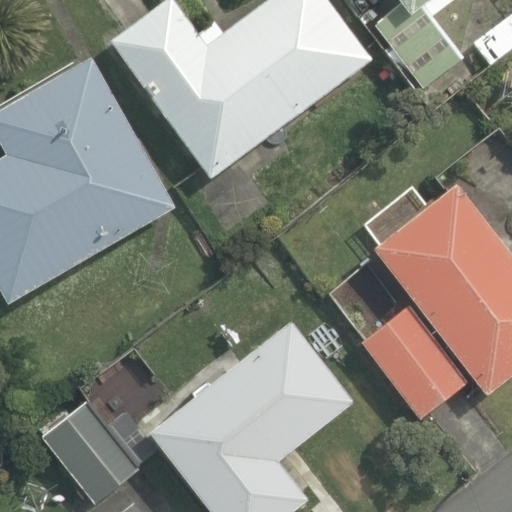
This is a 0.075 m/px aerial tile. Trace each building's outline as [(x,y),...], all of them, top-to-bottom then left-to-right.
[(179,0),(162,0),(112,36),(213,177),(375,58),(332,0),(265,0),(225,30),(217,18),(200,30),(179,0)] [(401,0),(403,1),(377,22),(426,87),(464,56),(433,15),(451,0),(401,0)] [(0,134),(9,151),(0,155),(0,279),(11,300),(178,204),(93,53),(0,107),(0,134)] [(511,249),(459,180),(376,244),(490,392),(511,374),(511,249)] [(409,302),(364,339),(421,416),(470,378),(409,302)] [(151,426),(215,511),(290,511),(312,496),(282,457),(356,399),(292,317),(151,426)] [(41,433),(96,501),(143,464),(88,396),(41,433)] [(147,511),(136,498),(117,511),(147,511)]
